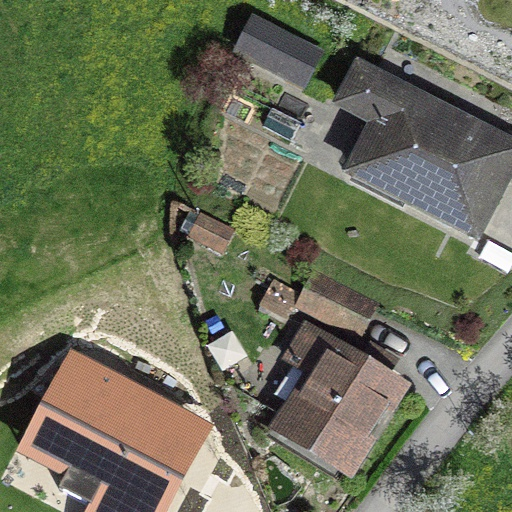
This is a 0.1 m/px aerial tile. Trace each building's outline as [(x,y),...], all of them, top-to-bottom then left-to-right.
[(255,25),(241,52),(301,83),(315,55),(255,25)] [(376,121),(350,171),(472,234),(511,156),(511,149),(357,67),(339,102),(376,121)] [(301,305),(354,332),(367,307),(314,280),(301,305)] [(283,429),(345,469),(394,389),(381,381),(391,365),(368,350),(358,366),(307,333),(288,363),(293,366),(274,395),(296,408),(283,429)] [(59,491),(98,511),(156,511),(198,433),(75,369),(40,435),(78,455),(59,491)]
